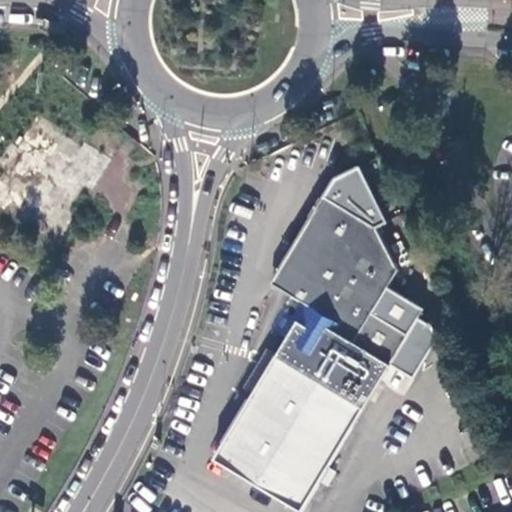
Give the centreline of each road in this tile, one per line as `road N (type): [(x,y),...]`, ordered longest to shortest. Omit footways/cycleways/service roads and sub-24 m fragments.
road 1 (tertiary): [(192,224),(154,370),(83,511)]
road 2 (secondary): [(307,63),(374,34),(511,39)]
road 3 (tertiary): [(156,90),(179,145),(192,224)]
road 4 (tertiary): [(192,224),(209,178),(263,107)]
